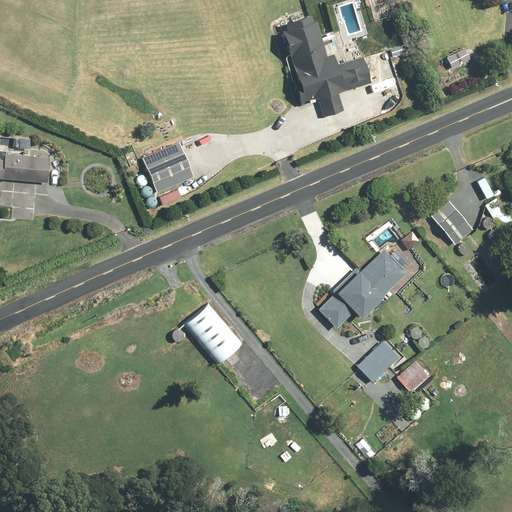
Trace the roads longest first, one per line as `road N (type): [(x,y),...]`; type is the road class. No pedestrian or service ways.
road 1 (residential): [(511,93),(185,235)]
road 2 (residential): [(397,511),(199,276),(185,235)]
road 3 (residential): [(185,235),(0,315)]
